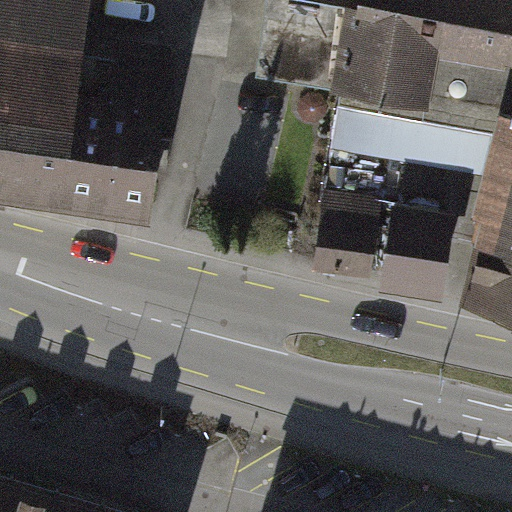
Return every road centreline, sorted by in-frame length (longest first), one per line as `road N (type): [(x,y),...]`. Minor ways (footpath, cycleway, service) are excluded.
road 1 (tertiary): [(95,286),(269,366),(511,425)]
road 2 (tertiary): [(511,358),(95,286)]
